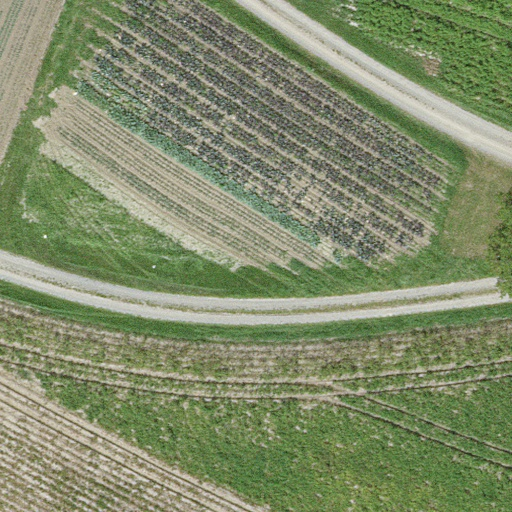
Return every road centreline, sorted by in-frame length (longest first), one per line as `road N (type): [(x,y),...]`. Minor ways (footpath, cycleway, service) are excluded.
road 1 (track): [(511,287),(318,316),(178,315),(0,272)]
road 2 (track): [(511,153),(370,77),(254,0)]
